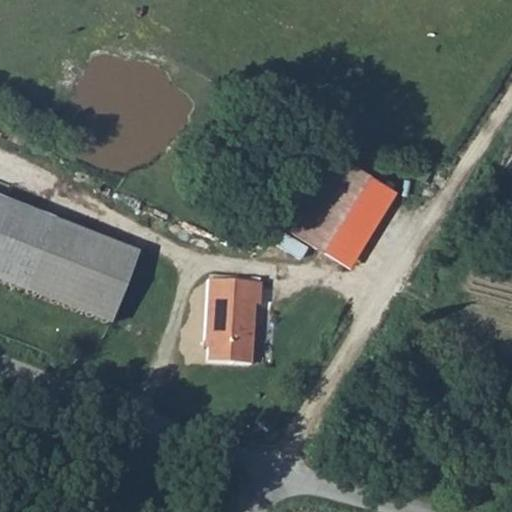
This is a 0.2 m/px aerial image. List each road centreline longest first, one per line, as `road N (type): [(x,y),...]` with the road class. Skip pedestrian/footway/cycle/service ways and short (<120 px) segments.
road 1 (unclassified): [(272,474),(511,99)]
road 2 (track): [(24,186),(196,269),(283,272),(356,252),(404,267)]
road 3 (residential): [(135,422),(196,269)]
road 4 (unclassified): [(135,422),(272,474)]
road 5 (unclassified): [(0,368),(135,422)]
road 6 (unclassified): [(272,474),(403,511)]
